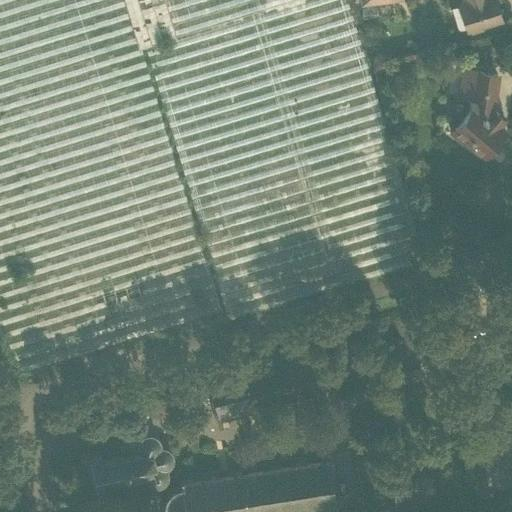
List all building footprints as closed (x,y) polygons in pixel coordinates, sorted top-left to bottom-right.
[(0,0),(0,325),(23,369),(225,307),(229,317),(426,258),(347,0),(0,0)] [(482,25),(502,18),(496,0),(463,0),(464,1),(459,2),(468,29),(470,28),(471,31),(482,27),(482,25)] [(466,60),(478,62),(480,51),(467,49),(466,60)] [(474,105),(451,132),(461,140),(465,136),(484,152),(495,139),(498,142),(507,132),(503,129),(504,129),(498,124),(504,117),(492,107),(497,74),(465,68),(460,95),(474,97),(473,105),(474,105)] [(306,348),(207,375),(212,393),(209,394),(218,427),(222,426),(220,416),(318,390),(306,348)] [(99,449),(79,454),(89,496),(110,492),(108,482),(145,473),(146,477),(147,478),(147,479),(148,480),(149,481),(150,482),(151,483),(152,484),(154,484),(155,485),(156,485),(159,485),(162,484),(164,483),(165,481),(166,480),(167,478),(168,476),(168,475),(168,474),(168,472),(168,471),(167,469),(167,468),(167,467),(168,466),(169,465),(170,464),(171,463),(172,462),(172,460),(173,458),(173,457),(173,456),(173,454),(172,452),(171,451),(171,450),(170,449),(169,448),(168,448),(167,447),(165,446),(164,446),(162,446),(161,445),(161,442),(160,441),(160,440),(159,439),(159,438),(158,437),(155,435),(154,434),(151,433),(149,433),(148,433),(146,434),(143,435),(142,436),(141,437),(140,439),(139,441),(134,439),(119,442),(122,454),(102,459),(99,449)] [(323,511),(337,510),(329,457),(181,480),(182,485),(180,486),(177,487),(176,487),(174,488),(172,490),(171,491),(169,492),(168,495),(167,496),(166,498),(166,500),(165,501),(165,502),(165,504),(165,506),(165,508),(165,510),(166,511),(323,511)] [(392,480),(395,505),(435,501),(433,476),(392,480)]
